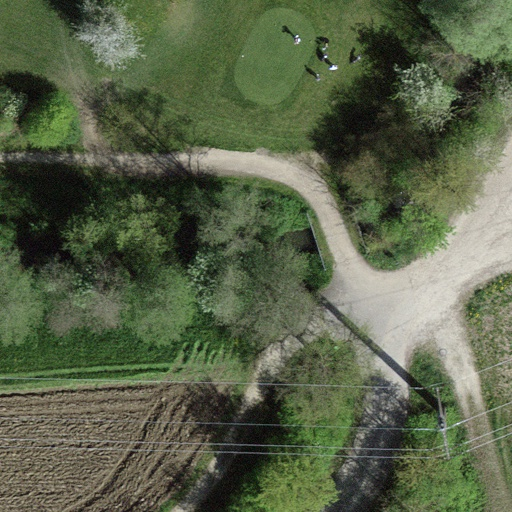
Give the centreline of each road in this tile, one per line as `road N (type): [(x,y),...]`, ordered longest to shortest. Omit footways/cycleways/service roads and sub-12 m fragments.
road 1 (track): [(314,179),(184,160),(0,156)]
road 2 (track): [(314,179),(365,301)]
road 3 (track): [(441,275),(511,171)]
